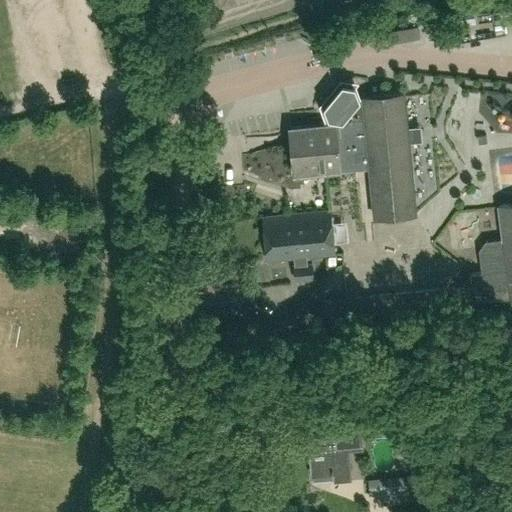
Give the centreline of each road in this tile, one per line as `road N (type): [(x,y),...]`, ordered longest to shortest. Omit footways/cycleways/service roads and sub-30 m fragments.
road 1 (unclassified): [(149,511),(181,314),(174,98)]
road 2 (unclassified): [(174,98),(294,71)]
